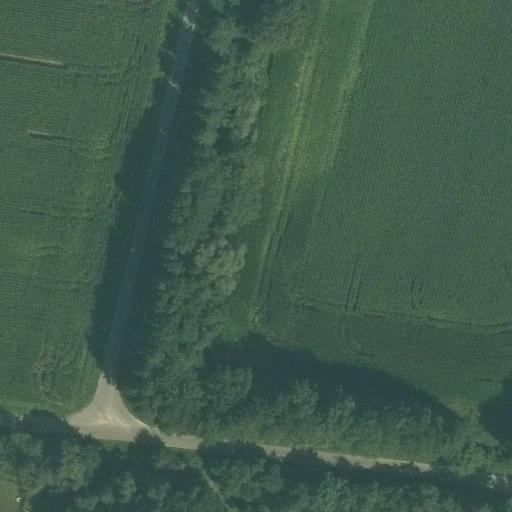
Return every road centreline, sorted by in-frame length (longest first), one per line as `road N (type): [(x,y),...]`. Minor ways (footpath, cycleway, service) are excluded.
road 1 (residential): [(98,430),(197,0)]
road 2 (unclassified): [(511,488),(98,430)]
